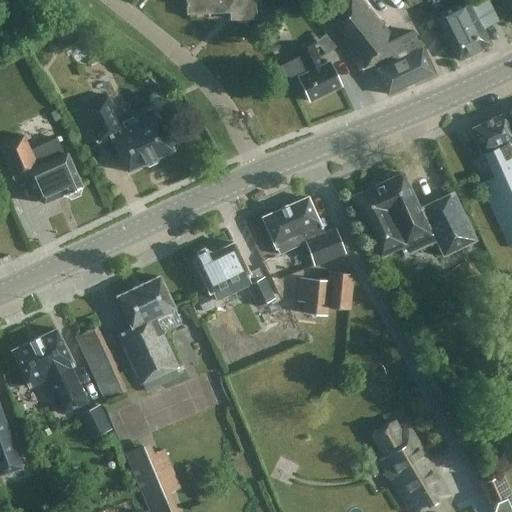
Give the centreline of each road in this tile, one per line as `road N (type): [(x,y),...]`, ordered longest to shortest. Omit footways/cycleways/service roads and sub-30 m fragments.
road 1 (primary): [(0,290),(257,173)]
road 2 (primary): [(257,173),(511,67)]
road 3 (residential): [(257,173),(209,86),(109,0)]
